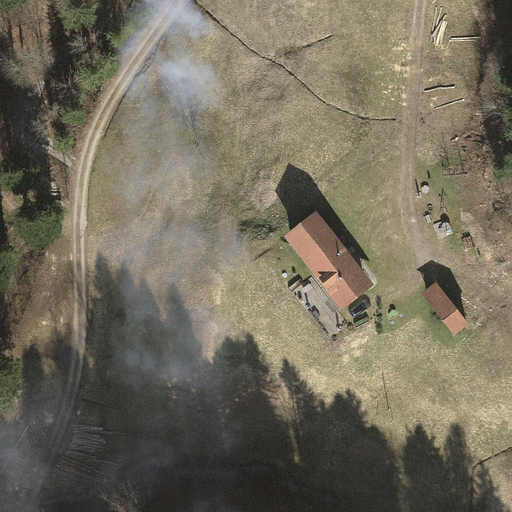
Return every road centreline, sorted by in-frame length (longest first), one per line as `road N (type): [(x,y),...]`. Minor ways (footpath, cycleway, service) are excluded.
road 1 (track): [(24,511),(69,402),(80,345),(78,206),(88,147),(117,88),(178,0)]
road 2 (track): [(422,0),(409,151),(423,270),(340,333)]
